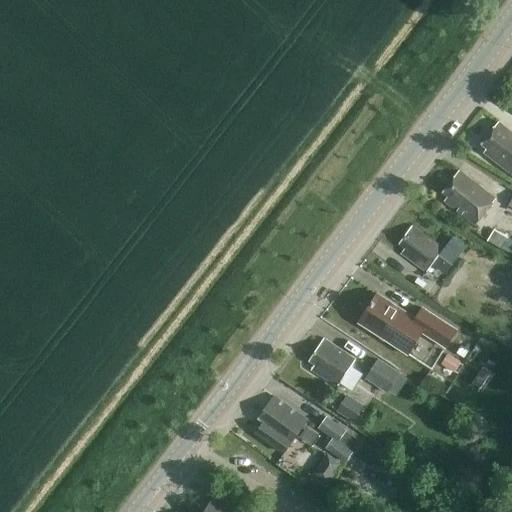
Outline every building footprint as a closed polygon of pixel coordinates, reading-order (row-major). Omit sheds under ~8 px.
[(511,131),(500,122),(483,144),(488,148),(485,152),(511,172),(511,131)] [(497,199),(460,170),(443,192),(449,196),(445,201),(476,225),(497,199)] [(445,248),(413,226),(400,244),(406,248),(402,253),(428,272),(434,263),(439,267),(441,264),(449,270),(465,249),(451,239),(445,248)] [(488,241),(502,248),(509,237),(495,229),(488,241)] [(424,308),(417,318),(379,294),(360,322),(409,354),(423,332),(447,347),(458,330),(424,308)] [(357,359),(325,338),(310,361),(316,364),(312,370),(339,387),(357,359)] [(444,365),(454,371),(461,361),(451,355),(444,365)] [(366,379),(388,393),(401,373),(379,359),(366,379)] [(472,382),(481,388),(491,372),(483,366),(472,382)] [(338,411),(355,422),(365,405),(348,394),(338,411)] [(257,433),(286,453),(309,420),(275,396),(259,419),(264,423),(257,433)] [(334,438),(353,452),(361,440),(327,416),(319,427),(334,438)] [(406,444),(414,456),(425,448),(416,436),(406,444)] [(346,462),(353,452),(334,438),(326,448),(346,462)] [(313,472),(328,483),(342,464),(328,453),(313,472)] [(352,484),(342,477),(332,490),(342,497),(352,484)] [(242,511),(216,495),(204,511),(242,511)]
